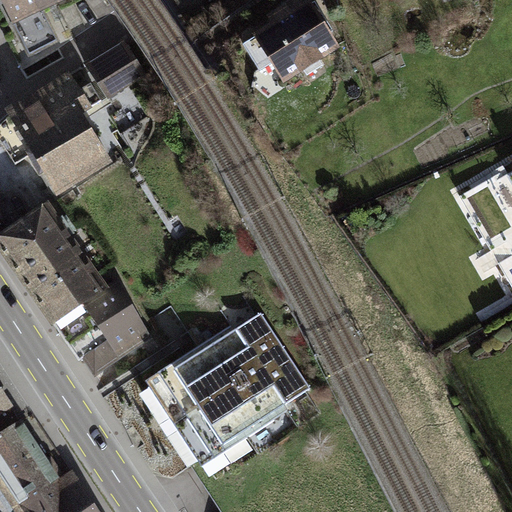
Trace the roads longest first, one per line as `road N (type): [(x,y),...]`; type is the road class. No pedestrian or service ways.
road 1 (primary): [(146,511),(0,290)]
road 2 (residential): [(17,96),(171,0)]
